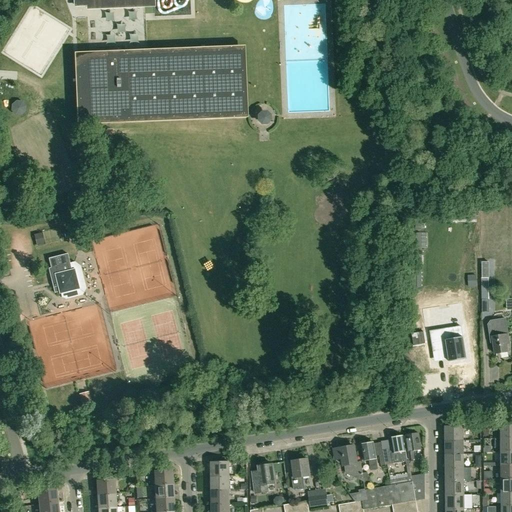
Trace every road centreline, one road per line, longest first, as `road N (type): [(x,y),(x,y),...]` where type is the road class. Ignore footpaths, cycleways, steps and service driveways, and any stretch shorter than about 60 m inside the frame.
road 1 (unclassified): [(184,454),(431,413)]
road 2 (residential): [(511,124),(492,114),(444,0)]
